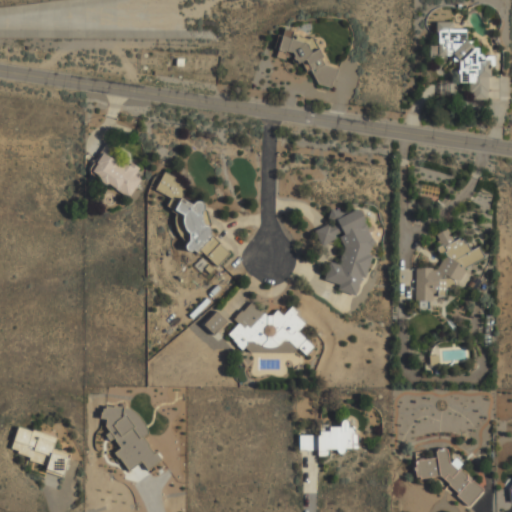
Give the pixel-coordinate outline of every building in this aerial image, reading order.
[(489,55),(479,55),(479,47),(469,47),(468,29),(453,30),(452,21),(436,22),(437,46),(429,46),(429,57),(452,56),(453,61),(459,61),(459,83),(472,83),(472,100),(491,99),(489,55)] [(338,68),(319,62),(323,51),(287,38),(289,32),(284,30),(275,56),(285,60),(286,59),(315,69),(311,81),(331,88),(338,68)] [(140,179),(134,176),(139,167),(102,148),(88,174),(130,196),(140,179)] [(228,253),(201,219),(205,203),(196,201),(192,205),(182,198),(185,188),(177,182),(170,174),(164,173),(158,181),(156,190),(163,194),(168,196),(173,202),(179,197),(175,210),(184,215),(182,224),(190,234),(186,249),(205,254),(212,263),(216,265),(225,258),(228,253)] [(374,242),(360,208),(346,213),(330,209),(328,219),(330,224),(314,230),(320,244),(342,235),(341,239),(343,247),(339,264),(329,261),(324,280),(336,283),(340,291),(356,296),(361,277),(366,275),(371,257),(370,254),(374,242)] [(414,300),(431,301),(435,296),(445,296),(446,294),(453,285),(464,286),(470,278),(465,267),(484,258),(479,246),(470,250),(467,244),(459,238),(453,241),(449,231),(446,229),(436,234),(439,240),(438,249),(446,256),(434,270),(432,268),(416,267),(414,300)] [(289,308),(284,315),(275,309),(270,317),(248,301),(234,321),(237,322),(227,337),(243,348),(251,337),(272,353),(283,337),(307,355),(314,345),(297,332),(306,321),(289,308)] [(227,321),(216,311),(204,325),(214,335),(227,321)] [(128,471),(141,461),(147,470),(160,461),(143,437),(149,432),(125,398),(100,416),(110,430),(107,433),(118,449),(114,452),(128,471)] [(299,434),(299,450),(318,450),(318,456),(328,456),(328,451),(345,451),(345,448),(356,448),(356,428),(348,428),(348,420),(340,420),(340,426),(328,426),(328,434),(299,434)] [(56,437),(18,426),(10,452),(48,463),(45,471),(63,476),(70,453),(53,449),(56,437)] [(414,460),(416,478),(438,476),(456,491),(457,497),(469,507),(483,489),(460,469),(458,454),(449,465),(447,448),(435,449),(436,458),(414,460)]
